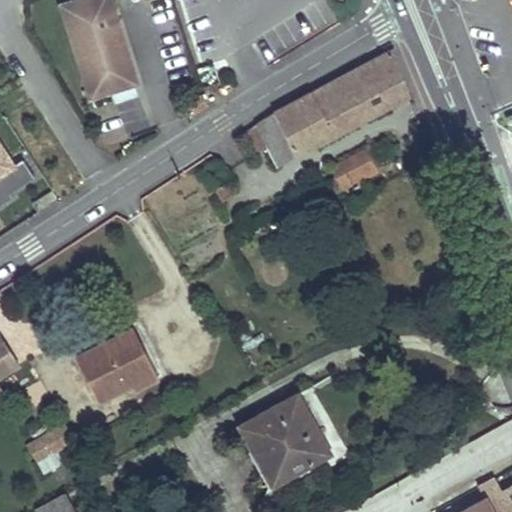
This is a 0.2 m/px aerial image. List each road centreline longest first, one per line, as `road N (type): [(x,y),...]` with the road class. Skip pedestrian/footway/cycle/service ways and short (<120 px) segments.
road 1 (tertiary): [(112,192),(401,17)]
road 2 (residential): [(112,192),(6,28),(7,0)]
road 3 (unknown): [(175,153),(126,0)]
road 4 (secondary): [(466,149),(421,0)]
road 5 (secondary): [(401,17),(466,149)]
road 6 (tertiary): [(0,265),(112,192)]
road 7 (secondary): [(466,149),(511,266)]
